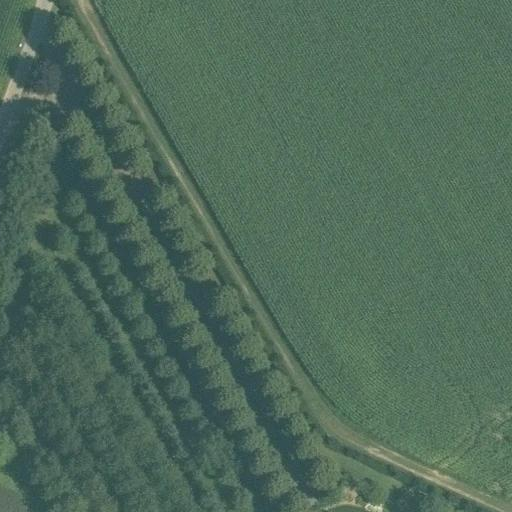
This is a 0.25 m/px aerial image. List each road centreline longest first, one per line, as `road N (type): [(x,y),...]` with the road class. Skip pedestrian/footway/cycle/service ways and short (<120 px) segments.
road 1 (track): [(87,0),(332,423),(511,507)]
road 2 (track): [(50,0),(0,148)]
